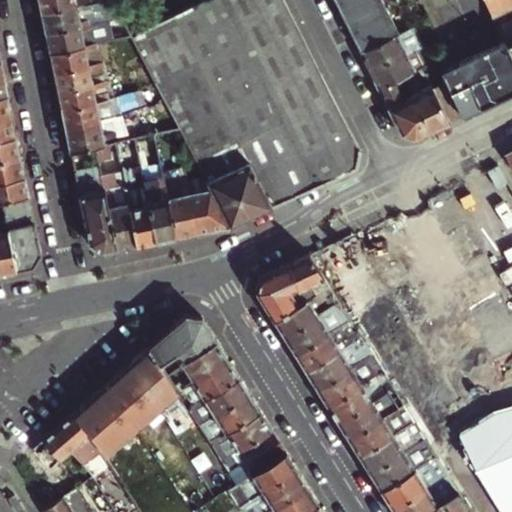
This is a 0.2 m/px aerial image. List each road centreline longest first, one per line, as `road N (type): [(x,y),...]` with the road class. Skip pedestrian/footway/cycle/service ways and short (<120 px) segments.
road 1 (residential): [(76,302),(15,0)]
road 2 (residential): [(211,268),(362,511)]
road 3 (residential): [(211,268),(391,174)]
road 4 (residential): [(391,174),(303,0)]
road 5 (residential): [(76,302),(211,268)]
